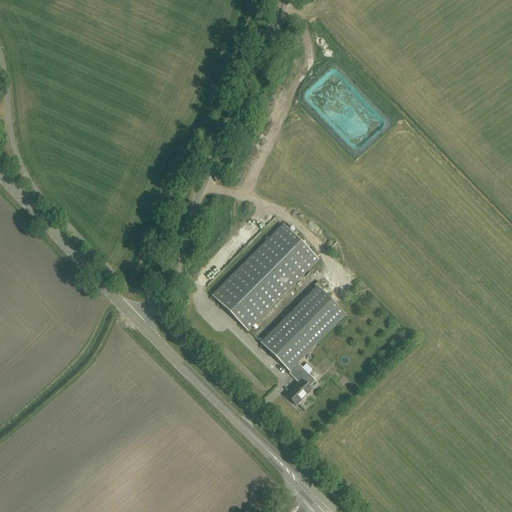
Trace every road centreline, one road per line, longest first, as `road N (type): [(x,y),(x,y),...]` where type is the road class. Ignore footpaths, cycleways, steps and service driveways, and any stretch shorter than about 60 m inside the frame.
road 1 (unclassified): [(143,327),(175,270),(202,184),(286,0)]
road 2 (tertiary): [(312,493),(143,327)]
road 3 (tertiary): [(143,327),(0,174)]
